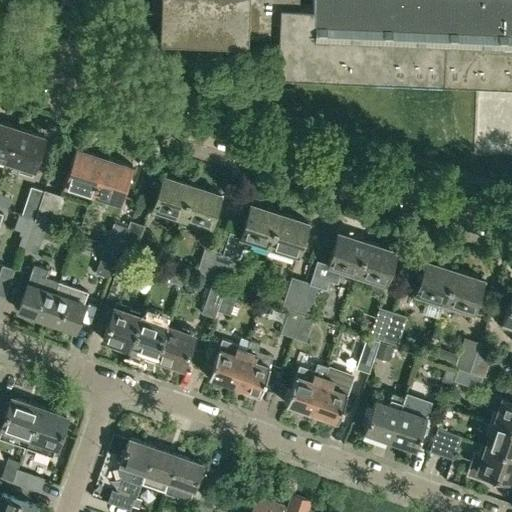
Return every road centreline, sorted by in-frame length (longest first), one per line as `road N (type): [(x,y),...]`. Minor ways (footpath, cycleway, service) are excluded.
road 1 (residential): [(511,233),(0,62)]
road 2 (residential): [(493,511),(115,378)]
road 3 (residential): [(66,511),(115,378)]
road 4 (residential): [(115,378),(0,342)]
